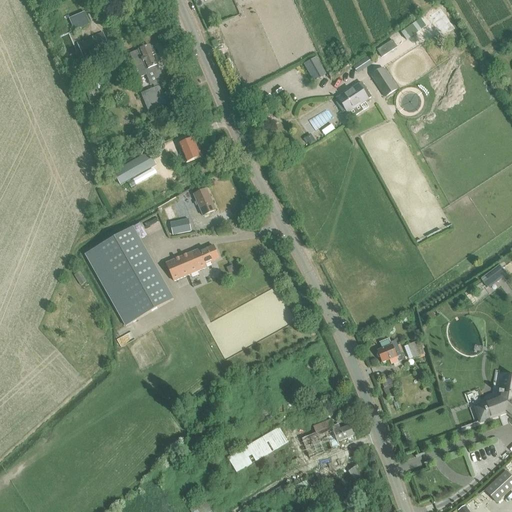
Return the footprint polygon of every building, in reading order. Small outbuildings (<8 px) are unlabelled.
[(73,29),(86,23),(83,16),(70,21),(73,29)] [(407,42),(427,28),(420,19),(401,33),(407,42)] [(77,44),(84,60),(109,49),(102,34),(77,44)] [(375,52),(380,59),(396,47),(391,41),(375,52)] [(150,86),(153,85),(154,89),(141,95),(148,113),(147,113),(148,113),(167,106),(158,83),(163,81),(160,74),(160,73),(150,47),(130,55),(140,78),(146,76),(150,86)] [(367,59),(353,68),(358,75),(372,66),(367,59)] [(313,82),(324,75),(315,60),(304,66),(313,82)] [(383,69),(371,77),(385,99),(397,91),(383,69)] [(99,90),(104,88),(100,79),(95,81),(99,90)] [(339,102),(336,104),(342,114),(345,112),(347,115),(349,114),(352,118),(369,108),(365,103),(372,99),(361,83),(359,85),(358,84),(337,99),(339,102)] [(305,139),(303,141),(306,144),(308,143),(310,147),(316,143),(311,136),(305,139)] [(178,145),(186,164),(200,158),(193,139),(178,145)] [(149,153),(113,174),(120,186),(156,166),(149,153)] [(193,196),(202,217),(216,211),(206,190),(193,196)] [(188,220),(170,224),(173,236),(191,232),(188,220)] [(173,300),(133,228),(85,255),(125,327),(173,300)] [(205,269),(204,266),(219,260),(213,246),(198,253),(198,251),(166,264),(174,282),(205,269)] [(502,269),(488,280),(492,285),(506,274),(502,269)] [(74,276),(81,287),(86,283),(80,273),(74,276)] [(391,366),(402,361),(400,356),(401,356),(395,342),(390,344),(389,340),(379,343),(382,350),(377,352),(382,364),(389,361),(391,366)] [(425,355),(419,341),(404,348),(409,361),(425,355)] [(483,413),(477,415),(480,423),(499,416),(500,417),(507,414),(511,418),(511,385),(503,384),(501,393),(499,393),(499,395),(501,395),(500,401),(483,407),(484,411),(483,411),(483,413)] [(471,406),(485,401),(480,388),(466,394),(471,406)] [(339,447),(337,443),(353,437),(349,426),(340,430),(338,425),(333,427),(331,420),(313,428),(316,434),(301,440),(309,459),(339,447)] [(268,470),(279,465),(273,453),(288,444),(279,429),(227,459),(236,475),(263,459),(268,470)] [(473,469),(480,467),(474,449),(467,451),(473,469)] [(337,478),(330,464),(318,469),(324,484),(327,482),(330,488),(341,484),(338,478),(337,478)] [(348,472),(358,488),(369,481),(359,466),(348,472)] [(436,492),(444,490),(443,486),(455,482),(451,469),(422,478),(427,492),(435,490),(436,492)] [(511,478),(505,472),(485,491),(497,504),(511,489),(511,478)] [(299,494),(312,489),(307,478),(294,483),(294,485),(290,487),(295,500),(300,498),(299,494)] [(210,511),(202,496),(187,505),(190,511),(218,511),(217,509),(214,511),(213,511),(210,511)]
